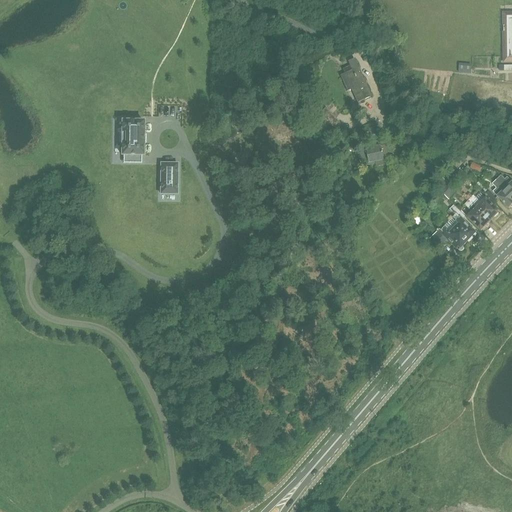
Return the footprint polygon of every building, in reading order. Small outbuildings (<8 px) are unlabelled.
[(511,13),(503,13),(503,26),(508,26),(508,31),(504,31),(504,62),(511,62),(511,13)] [(347,91),(351,89),(357,102),(371,96),(359,70),(354,58),(347,61),(351,70),(340,75),(347,91)] [(339,123),(325,108),(313,119),(323,131),(330,124),(333,128),(339,123)] [(124,142),(122,142),(122,143),(122,155),(121,155),(121,156),(123,156),(122,155),(124,155),(141,156),(142,156),(143,156),(143,155),(143,144),(143,134),(143,122),(143,121),(142,121),(142,122),(123,121),(122,121),(122,122),(122,133),(122,135),(124,135),(124,142)] [(370,163),(374,162),(382,160),(379,146),(357,151),(360,166),(370,164),(370,163)] [(161,193),(160,193),(160,194),(161,194),(176,194),(177,194),(177,193),(177,165),(177,164),(176,164),(162,164),(161,164),(161,165),(161,193)] [(501,175),(496,180),(511,196),(511,181),(507,177),(505,179),(501,175)] [(443,178),(435,186),(440,191),(448,183),(443,178)] [(511,196),(496,180),(492,184),(496,189),(493,192),(497,196),(509,209),(511,207),(511,196)] [(448,183),(440,191),(445,196),(449,199),(456,191),(453,188),(448,183)] [(489,191),(485,195),(492,202),(497,198),(489,191)] [(474,196),(470,200),(491,220),(494,217),(496,217),(498,214),(499,212),(486,199),(482,204),(474,196)] [(487,224),(491,220),(470,200),(466,205),(474,212),(469,217),(482,229),(485,228),(487,226),(487,224)] [(455,216),(454,218),(460,224),(455,229),(468,241),(476,233),(462,219),(465,216),(454,206),(449,210),(455,216)] [(468,241),(455,229),(450,234),(448,232),(445,235),(439,230),(431,239),(439,247),(446,240),(448,242),(449,240),(459,250),(460,250),(460,251),(461,251),(462,251),(463,250),(464,249),(464,248),(464,247),(463,246),(468,241)]
